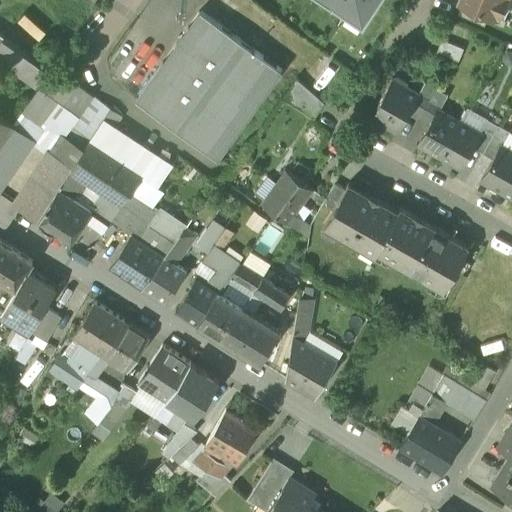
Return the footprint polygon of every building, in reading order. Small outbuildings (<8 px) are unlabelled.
[(320,0),(363,28),(381,0),(320,0)] [(498,18),(505,0),(459,0),(459,2),(463,3),(489,14),(498,18)] [(458,14),(484,25),(489,14),(463,3),(458,14)] [(218,158),(282,70),(200,11),(136,99),(218,158)] [(0,61),(36,87),(48,70),(0,35),(0,61)] [(441,40),(437,53),(458,62),(464,50),(441,40)] [(52,151),(73,165),(89,141),(104,118),(113,104),(57,64),(39,89),(14,124),(34,137),(52,151)] [(381,122),(398,132),(411,110),(420,94),(419,93),(408,87),(406,82),(396,77),(392,78),(378,102),(389,108),(381,122)] [(284,99),(314,118),(324,103),(297,79),(284,99)] [(411,110),(421,116),(437,88),(425,81),(419,93),(420,94),(411,110)] [(448,95),(437,88),(421,116),(431,122),(439,109),(440,110),(448,95)] [(419,144),(440,156),(459,121),(440,110),(439,109),(431,122),(419,144)] [(0,143),(14,124),(0,114),(0,143)] [(89,141),(98,147),(104,141),(113,128),(115,125),(104,118),(89,141)] [(472,147),(483,153),(498,125),(488,119),(480,133),(472,147)] [(480,133),(459,121),(440,156),(460,168),(472,147),(480,133)] [(0,186),(34,137),(14,124),(0,143),(0,186)] [(509,131),(498,125),(483,153),(493,159),(501,145),(509,131)] [(142,176),(159,187),(172,165),(113,128),(104,141),(98,147),(142,176)] [(103,192),(121,205),(132,190),(142,176),(98,147),(89,141),(73,165),(69,170),(103,192)] [(481,180),(501,192),(511,172),(511,151),(501,145),(493,159),(481,180)] [(16,206),(37,219),(58,187),(69,170),(73,165),(52,151),(16,206)] [(92,209),(103,192),(69,170),(58,187),(91,209),(92,209)] [(263,204),(288,223),(295,214),(313,190),(287,171),(263,204)] [(511,172),(501,192),(511,197),(511,172)] [(159,187),(142,176),(132,190),(137,194),(145,184),(160,194),(163,190),(159,187)] [(376,251),(444,290),(468,247),(401,208),(399,211),(349,183),(345,190),(333,210),(324,225),(375,254),(376,251)] [(145,184),(137,194),(153,205),(160,194),(145,184)] [(323,204),(333,210),(345,190),(334,184),(323,204)] [(37,219),(70,241),(90,212),(92,209),(91,209),(58,187),(37,219)] [(139,240),(150,224),(149,224),(159,208),(153,205),(137,194),(132,190),(121,205),(111,219),(131,233),(131,234),(139,240)] [(121,205),(103,192),(92,209),(90,212),(108,224),(111,219),(121,205)] [(183,225),(159,208),(149,224),(150,224),(175,242),(186,227),(183,225)] [(310,225),(295,214),(288,223),(308,237),(310,225)] [(215,222),(209,230),(218,237),(224,229),(215,222)] [(164,256),(176,264),(198,235),(186,227),(175,242),(164,256)] [(214,242),(218,237),(209,230),(207,229),(196,245),(208,253),(214,242)] [(110,266),(143,288),(164,256),(139,240),(131,234),(110,266)] [(0,278),(16,289),(27,270),(33,261),(0,239),(0,278)] [(228,252),(214,242),(208,253),(202,260),(215,270),(228,252)] [(215,270),(206,283),(218,291),(219,292),(231,276),(240,263),(241,261),(228,252),(215,270)] [(143,288),(165,302),(186,270),(176,264),(164,256),(143,288)] [(206,283),(215,270),(202,260),(196,269),(196,278),(197,278),(206,283)] [(231,276),(254,290),(263,277),(240,263),(231,276)] [(4,308),(34,326),(45,306),(56,288),(27,270),(16,289),(4,308)] [(219,292),(244,307),(254,290),(231,276),(219,292)] [(290,294),(263,277),(254,290),(282,308),(290,294)] [(4,308),(16,289),(0,278),(0,315),(1,314),(4,308)] [(177,310),(198,324),(218,291),(206,283),(197,278),(196,278),(177,310)] [(219,292),(218,291),(198,324),(223,340),(244,307),(219,292)] [(299,300),(292,338),(303,344),(306,337),(312,301),(299,300)] [(81,339),(103,354),(125,320),(95,301),(73,334),(81,339)] [(30,331),(47,341),(51,334),(62,316),(45,306),(34,326),(30,331)] [(281,330),(244,307),(223,340),(260,363),(281,330)] [(4,308),(1,314),(30,331),(34,326),(4,308)] [(149,336),(125,320),(103,354),(128,369),(149,336)] [(335,362),(303,344),(292,338),(286,379),(315,396),(335,362)] [(81,339),(69,359),(88,372),(89,372),(103,354),(81,339)] [(167,400),(167,399),(191,362),(163,344),(160,348),(138,381),(167,400)] [(51,368),(80,386),(88,372),(69,359),(60,353),(51,368)] [(220,381),(191,362),(167,399),(179,407),(168,424),(178,430),(179,431),(184,422),(185,422),(190,414),(195,418),(198,414),(220,381)] [(97,397),(98,397),(107,383),(89,372),(88,372),(80,386),(97,397)] [(447,403),(474,419),(487,398),(444,372),(431,393),(447,403)] [(120,392),(107,383),(98,397),(111,406),(120,392)] [(109,408),(120,415),(138,391),(125,383),(120,392),(111,406),(109,408)] [(431,393),(419,414),(434,424),(447,403),(431,393)] [(109,408),(111,406),(98,397),(97,397),(86,411),(99,421),(109,408)] [(208,446),(221,453),(241,419),(226,410),(206,445),(208,446)] [(462,440),(434,424),(419,414),(399,447),(442,472),(462,440)] [(242,418),(241,419),(221,453),(235,462),(237,462),(257,428),(248,422),(242,418)] [(178,430),(173,438),(163,453),(167,457),(168,458),(171,455),(183,445),(191,437),(198,430),(195,428),(185,422),(184,422),(179,431),(178,430)] [(511,439),(504,434),(498,445),(505,449),(511,439)] [(171,455),(181,464),(186,458),(199,445),(191,437),(183,445),(171,455)] [(186,458),(191,463),(192,462),(203,449),(199,445),(186,458)] [(216,458),(217,458),(221,453),(208,446),(204,449),(204,450),(216,458)] [(202,467),(206,469),(216,458),(204,450),(204,449),(203,449),(192,462),(202,467)] [(511,496),(511,453),(511,452),(491,484),(511,496)] [(235,462),(221,453),(217,458),(231,467),(235,462)] [(258,505),(267,511),(268,510),(289,476),(290,477),(294,470),(273,457),(248,499),(258,505)] [(217,458),(216,458),(206,469),(221,478),(224,474),(231,467),(217,458)] [(199,469),(199,470),(202,467),(192,462),(191,463),(188,467),(197,472),(199,469)] [(210,491),(216,496),(231,481),(224,474),(221,478),(206,469),(203,473),(196,479),(210,491)] [(321,511),(310,505),(316,493),(290,477),(289,476),(268,510),(267,511),(268,511),(269,511),(270,511),(271,511),(321,511)] [(48,490),(37,511),(61,511),(68,499),(48,490)]
